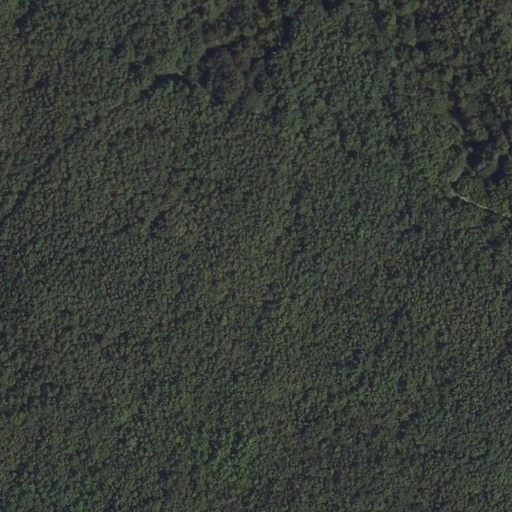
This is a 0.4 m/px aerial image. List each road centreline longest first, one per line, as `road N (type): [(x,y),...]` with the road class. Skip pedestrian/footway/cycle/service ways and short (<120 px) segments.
road 1 (track): [(0,6),(511,222)]
road 2 (track): [(0,223),(68,140),(169,76)]
